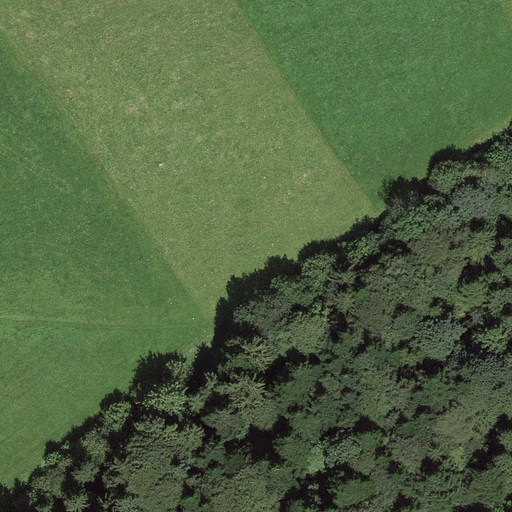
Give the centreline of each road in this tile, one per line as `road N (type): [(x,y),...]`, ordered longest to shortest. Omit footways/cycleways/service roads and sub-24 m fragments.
road 1 (track): [(511,313),(257,511)]
road 2 (track): [(152,511),(226,311)]
